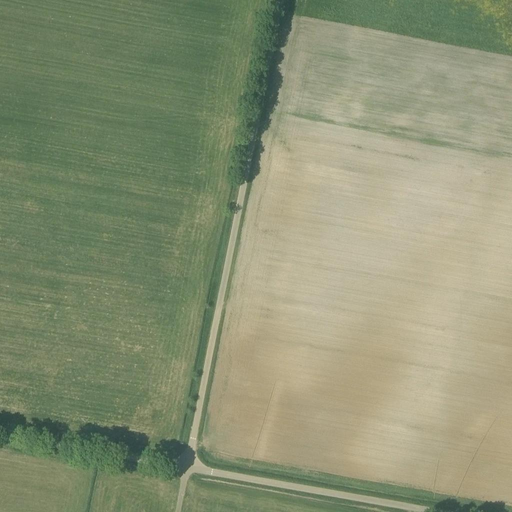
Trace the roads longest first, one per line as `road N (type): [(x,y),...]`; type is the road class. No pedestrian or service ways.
road 1 (unclassified): [(187,469),(279,0)]
road 2 (unclassified): [(430,511),(187,469)]
road 3 (unclassified): [(187,469),(0,437)]
